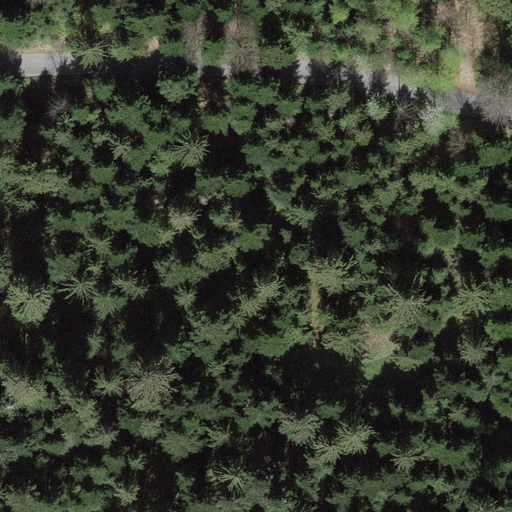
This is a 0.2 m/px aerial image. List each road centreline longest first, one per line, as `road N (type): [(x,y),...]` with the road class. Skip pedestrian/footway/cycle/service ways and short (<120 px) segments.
road 1 (unclassified): [(0,59),(321,61),(511,103)]
road 2 (track): [(61,511),(262,415),(384,343),(511,314)]
